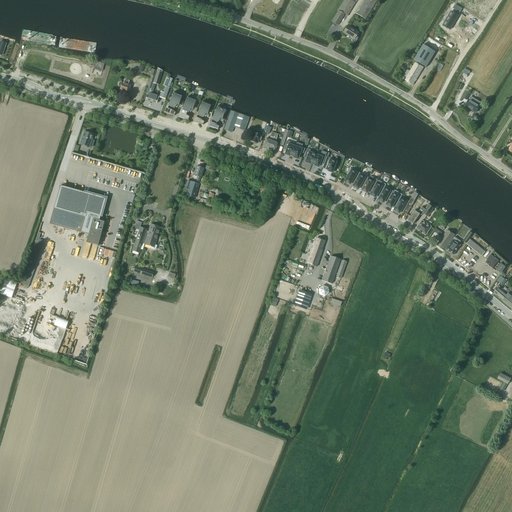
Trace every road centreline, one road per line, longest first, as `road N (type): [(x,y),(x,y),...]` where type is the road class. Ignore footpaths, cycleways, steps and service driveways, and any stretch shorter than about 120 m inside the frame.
road 1 (tertiary): [(511,174),(352,63),(183,0)]
road 2 (secondary): [(340,195),(97,104)]
